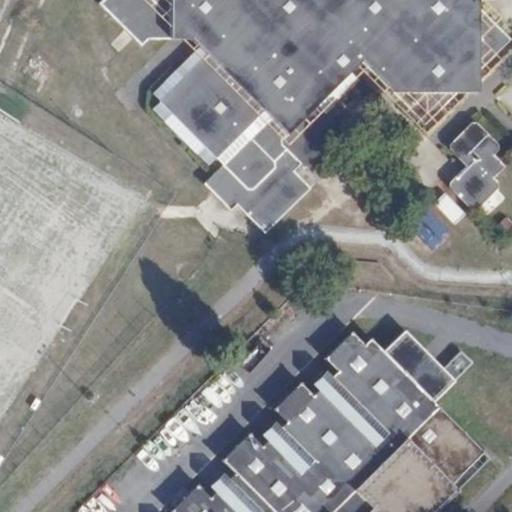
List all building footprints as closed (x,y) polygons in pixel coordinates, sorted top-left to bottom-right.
[(479,68),(509,36),(477,5),(476,0),(104,0),(94,11),(137,53),(143,46),(194,40),(199,46),(155,95),(164,103),(156,113),(213,166),(221,159),(228,166),(210,186),(237,211),(242,206),(271,233),(313,186),(296,170),(304,161),(306,163),(318,162),(349,130),(350,117),(336,103),(352,87),(368,99),(377,101),(390,89),(426,121),(456,89),(476,88),(479,68)] [(483,123),(472,122),(457,140),(457,152),(468,163),(455,179),(457,189),(476,208),(488,210),(505,192),(508,179),(500,171),(505,165),(493,153),(498,147),(499,138),(483,123)] [(430,205),(455,225),(465,211),(440,192),(430,205)] [(424,208),(407,226),(432,249),(448,232),(424,208)] [(435,511),(456,491),(451,486),(482,454),(432,404),(453,382),(403,332),(381,353),(369,340),(362,347),(350,333),(323,360),(336,373),(312,397),(299,384),(272,411),(284,424),(261,448),(248,434),(220,462),(233,475),(209,499),(196,486),(169,511),(435,511)] [(451,486),(456,491),(488,460),(482,454),(451,486)] [(103,508),(117,498),(108,484),(93,495),(103,508)]
